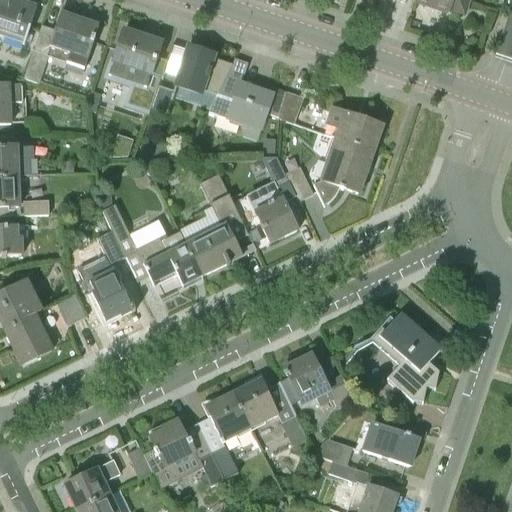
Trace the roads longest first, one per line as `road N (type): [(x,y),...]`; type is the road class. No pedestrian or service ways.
road 1 (residential): [(5,464),(468,230)]
road 2 (residential): [(439,202),(0,415)]
road 3 (residential): [(475,92),(199,0)]
road 4 (residential): [(511,280),(434,511)]
road 5 (residential): [(468,230),(511,105)]
